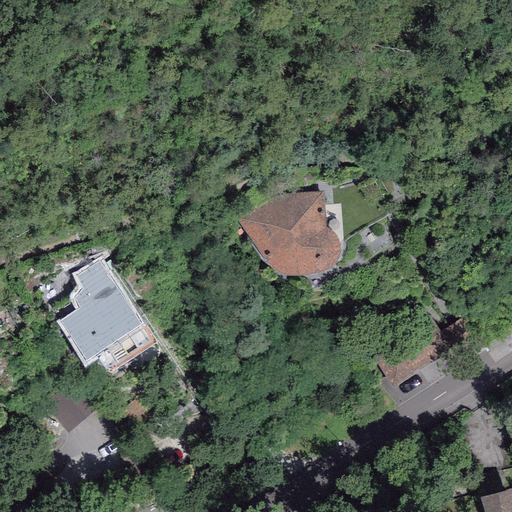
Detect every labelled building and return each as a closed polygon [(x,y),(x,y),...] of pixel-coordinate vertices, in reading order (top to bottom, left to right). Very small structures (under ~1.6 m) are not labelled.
[(248,211),(236,218),(252,237),(256,243),(264,255),(269,263),(276,268),(283,271),(290,273),(298,272),(325,267),(329,264),(333,261),(337,257),(339,252),(340,247),(339,241),(336,234),(334,231),(330,228),(326,226),(323,190),(301,192),(298,192),(285,194),(274,197),(264,203),(248,211)] [(99,258),(75,274),(82,287),(73,296),(80,306),(59,320),(85,357),(95,349),(110,371),(156,340),(148,328),(150,325),(136,304),(132,306),(99,258)] [(424,328),(379,357),(398,386),(443,356),(424,328)] [(72,370),(36,401),(65,433),(101,403),(72,370)] [(511,481),(510,474),(479,482),(485,507),(511,501),(511,481)]
